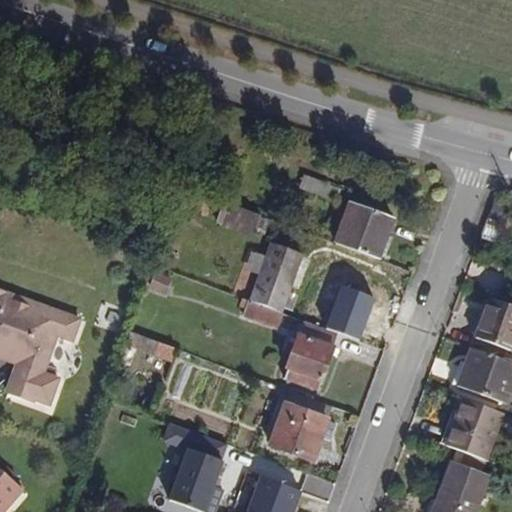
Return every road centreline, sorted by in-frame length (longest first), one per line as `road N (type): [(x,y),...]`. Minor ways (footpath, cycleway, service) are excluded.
road 1 (tertiary): [(33,0),(481,149)]
road 2 (residential): [(355,511),(481,149)]
